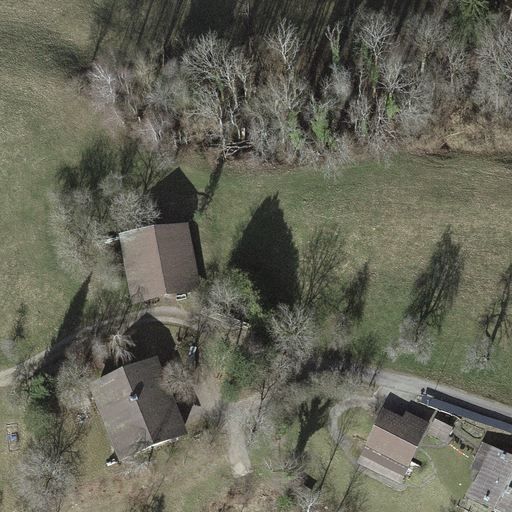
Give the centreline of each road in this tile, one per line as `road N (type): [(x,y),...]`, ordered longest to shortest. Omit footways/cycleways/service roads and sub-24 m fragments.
road 1 (track): [(0,377),(112,322),(160,315),(287,355)]
road 2 (residential): [(511,414),(287,355)]
